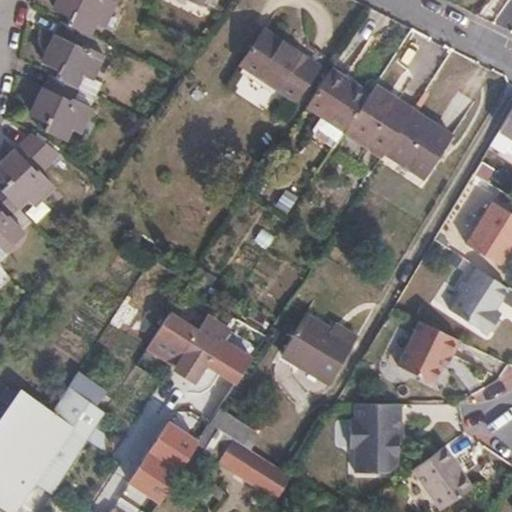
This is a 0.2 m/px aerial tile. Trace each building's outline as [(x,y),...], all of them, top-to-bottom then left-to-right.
[(62,0),(63,1),(58,13),(72,19),(69,27),(65,25),(59,39),(56,38),(49,52),(51,54),(46,65),(60,71),(56,80),(53,78),(47,92),(44,91),(36,106),(40,107),(34,119),(48,125),(45,133),(68,143),(72,132),(80,135),(92,109),(75,100),(79,91),(85,79),(93,81),(104,56),(92,50),(96,40),(90,37),(96,25),(103,29),(115,3),(108,0),(62,0)] [(190,0),(214,10),(218,0),(190,0)] [(239,65),(268,84),(291,49),(263,31),(239,65)] [(291,49),(268,84),(293,101),(317,66),(291,49)] [(305,109),(331,125),(356,87),(329,71),(305,109)] [(384,152),(407,115),(385,101),(389,95),(374,85),(369,94),(345,131),(382,155),(384,152)] [(356,87),(331,125),(343,133),(345,131),(369,94),(356,87)] [(411,109),(389,95),(385,101),(407,115),(411,109)] [(407,115),(384,152),(424,176),(451,133),(411,109),(407,115)] [(511,144),(511,109),(497,135),(511,144)] [(48,166),(29,144),(18,154),(16,151),(4,162),(7,165),(0,171),(0,177),(8,186),(1,191),(0,190),(0,249),(2,252),(23,232),(11,217),(19,210),(29,200),(34,206),(55,187),(42,173),(48,166)] [(511,221),(487,207),(461,250),(496,270),(510,245),(511,245),(511,221)] [(505,289),(471,267),(462,283),(454,281),(449,289),(453,296),(443,311),(483,338),(497,315),(491,311),(505,289)] [(149,350),(174,365),(196,331),(171,315),(149,350)] [(334,333),(305,315),(281,354),(327,384),(352,347),(332,335),(334,333)] [(196,331),(174,365),(199,380),(226,338),(231,331),(209,318),(199,333),(196,331)] [(239,320),(231,331),(226,338),(250,354),(263,334),(239,320)] [(455,340),(415,321),(392,366),(429,384),(443,354),(448,356),(455,340)] [(358,338),(339,326),(334,333),(332,335),(352,347),(358,338)] [(50,411),(0,485),(0,511),(13,511),(35,483),(54,497),(109,412),(67,386),(50,411)] [(0,485),(50,411),(21,390),(0,420),(0,485)] [(405,403),(355,403),(356,417),(351,417),(352,449),(357,449),(356,474),(391,474),(400,467),(400,455),(395,455),(396,436),(400,435),(400,422),(404,422),(405,403)] [(209,425),(218,431),(222,433),(247,448),(249,446),(255,435),(218,412),(209,425)] [(203,454),(218,431),(209,425),(195,448),(203,454)] [(207,456),(222,433),(218,431),(203,454),(207,456)] [(207,456),(243,478),(257,454),(247,448),(222,433),(207,456)] [(472,488),(443,447),(408,471),(438,511),(472,488)] [(291,474),(257,454),(243,478),(276,499),(291,474)]
